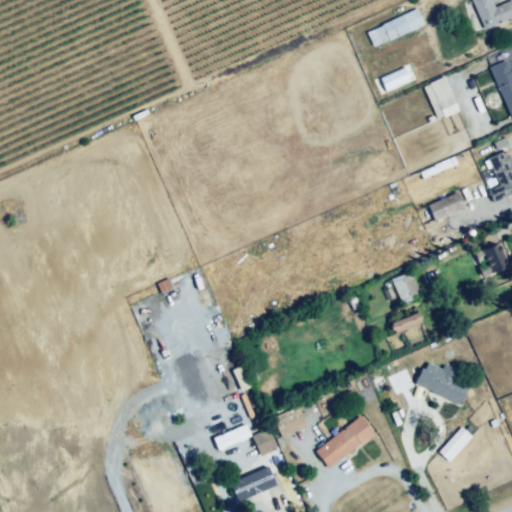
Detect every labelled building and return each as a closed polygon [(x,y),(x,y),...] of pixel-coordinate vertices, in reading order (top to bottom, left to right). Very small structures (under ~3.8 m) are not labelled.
[(468,0),(482,30),(511,17),(511,2),(495,10),(492,3),(498,0),(468,0)] [(371,47),(366,33),(418,11),(424,25),(371,47)] [(511,116),(490,64),(507,57),(511,68),(511,116)] [(408,82),(403,67),(378,76),(383,91),(408,82)] [(442,77),(456,110),(439,118),(424,85),(442,77)] [(501,149),(511,172),(511,195),(491,205),(486,195),(498,189),(483,157),(501,149)] [(431,218),(424,203),(456,189),(463,204),(431,218)] [(473,254),(495,246),(503,265),(482,274),(473,254)] [(410,268),(420,292),(400,301),(390,277),(410,268)] [(160,297),(155,286),(169,279),(174,291),(160,297)] [(393,336),(389,325),(418,315),(422,325),(393,336)] [(415,384),(426,359),(470,379),(459,404),(415,384)] [(229,369),(242,363),(252,386),(239,392),(229,369)] [(281,434),(272,414),(295,403),(304,423),(281,434)] [(374,432),(330,472),(316,456),(360,417),(374,432)] [(211,438),(216,450),(249,436),(244,424),(211,438)] [(436,451),(447,461),(470,436),(459,426),(436,451)] [(257,457),(249,436),(266,429),(275,449),(257,457)] [(228,480),(233,499),(273,487),(267,468),(228,480)]
